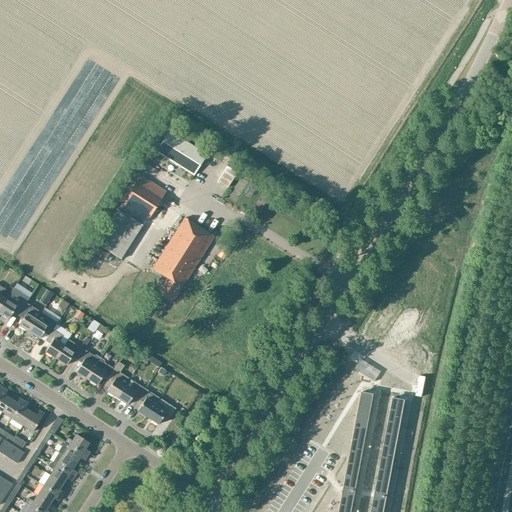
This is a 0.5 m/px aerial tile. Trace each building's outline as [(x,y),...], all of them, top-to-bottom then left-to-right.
[(187,109),(184,114),(191,118),(194,112),(187,109)] [(156,152),(193,176),(207,154),(169,130),(156,152)] [(122,204),(147,220),(164,192),(139,177),(122,204)] [(116,210),(95,244),(120,260),(141,226),(116,210)] [(173,300),(213,237),(183,218),(152,268),(167,278),(158,294),(170,302),(171,299),(173,300)] [(99,248),(96,254),(106,260),(107,260),(110,262),(112,259),(109,257),(110,255),(99,248)] [(15,274),(13,282),(20,285),(23,277),(15,274)] [(33,290),(37,284),(32,280),(28,287),(33,290)] [(6,299),(0,307),(0,314),(8,320),(14,311),(18,314),(25,303),(29,297),(31,293),(16,283),(13,288),(10,293),(6,299)] [(46,304),(53,294),(51,293),(47,290),(39,301),(45,305),(46,304)] [(62,300),(58,306),(65,310),(68,304),(63,300),(62,300)] [(19,326),(28,332),(41,313),(25,303),(18,314),(24,318),(19,326)] [(41,313),(28,332),(39,339),(44,331),(49,334),(52,330),(54,326),(56,323),(60,317),(44,307),(41,313)] [(87,318),(82,328),(89,332),(95,323),(87,318)] [(50,344),(45,352),(55,358),(63,345),(67,339),(71,334),(55,324),(54,326),(52,330),(49,334),(50,334),(45,341),(50,344)] [(100,325),(96,331),(102,335),(106,329),(100,325)] [(63,345),(55,358),(65,365),(71,357),(75,360),(82,349),(72,342),(67,339),(63,345)] [(76,372),(86,378),(99,357),(96,355),(93,356),(82,349),(75,360),(81,364),(76,372)] [(151,357),(146,353),(141,361),(146,364),(151,357)] [(99,357),(86,378),(96,385),(102,377),(106,380),(114,369),(105,363),(104,360),(99,357)] [(374,382),(381,372),(361,359),(354,369),(374,382)] [(114,369),(106,380),(112,384),(106,392),(116,398),(128,379),(119,373),(119,372),(123,366),(118,362),(114,369)] [(166,371),(161,368),(158,373),(163,376),(166,371)] [(416,396),(422,397),(425,377),(419,376),(416,396)] [(128,379),(116,398),(127,405),(132,397),(137,400),(144,389),(134,383),(128,379)] [(0,411),(9,398),(4,395),(7,390),(2,387),(0,389),(0,411)] [(142,403),(137,411),(147,418),(155,405),(156,405),(160,399),(154,396),(144,389),(137,400),(142,403)] [(362,392),(339,511),(351,511),(374,394),(362,392)] [(0,411),(11,418),(22,400),(18,398),(15,402),(9,398),(0,411)] [(155,405),(147,418),(158,425),(163,417),(168,420),(175,409),(165,403),(165,402),(160,398),(160,399),(156,405),(155,405)] [(394,398),(371,511),(384,511),(406,400),(405,400),(394,398)] [(11,418),(8,422),(13,425),(16,421),(21,425),(29,411),(24,408),(27,403),(22,400),(11,418)] [(29,411),(21,425),(31,431),(40,418),(43,413),(38,411),(36,415),(29,411)] [(62,419),(56,415),(47,430),(50,433),(52,434),(62,419)] [(3,430),(0,434),(10,441),(13,437),(3,430)] [(40,440),(44,443),(50,433),(47,430),(40,440)] [(65,441),(86,455),(89,451),(84,448),(88,442),(75,434),(71,440),(67,437),(65,441)] [(13,437),(10,441),(21,447),(24,442),(14,435),(13,437)] [(44,443),(40,440),(34,451),(38,453),(44,443)] [(62,446),(58,452),(59,452),(62,454),(75,463),(78,457),(83,460),(86,455),(65,441),(62,446)] [(1,453),(6,456),(12,445),(7,442),(1,453)] [(17,448),(12,445),(6,456),(11,459),(17,448)] [(17,448),(11,459),(16,462),(22,451),(17,448)] [(27,461),(31,463),(38,453),(34,451),(27,461)] [(53,462),(73,476),(75,472),(71,469),(75,463),(62,454),(59,452),(53,462)] [(31,463),(27,461),(21,471),(25,473),(31,463)] [(49,474),(62,483),(66,477),(70,480),(73,476),(53,462),(52,462),(51,462),(49,467),(52,469),(49,474)] [(18,483),(20,485),(22,486),(25,482),(21,479),(25,473),(21,471),(15,481),(17,482),(18,483)] [(43,484),(60,496),(63,492),(58,489),(62,483),(49,474),(43,484)] [(0,488),(0,490),(4,494),(11,483),(6,480),(0,488)] [(18,483),(17,482),(10,492),(14,495),(20,485),(18,483)] [(36,495),(49,503),(53,497),(57,500),(60,496),(43,484),(36,495)] [(4,502),(8,505),(14,495),(10,492),(4,502)] [(25,502),(29,505),(30,505),(41,511),(49,511),(50,511),(45,509),(49,503),(36,495),(32,500),(28,498),(25,502)] [(25,502),(19,511),(41,511),(30,505),(29,505),(25,502)]
